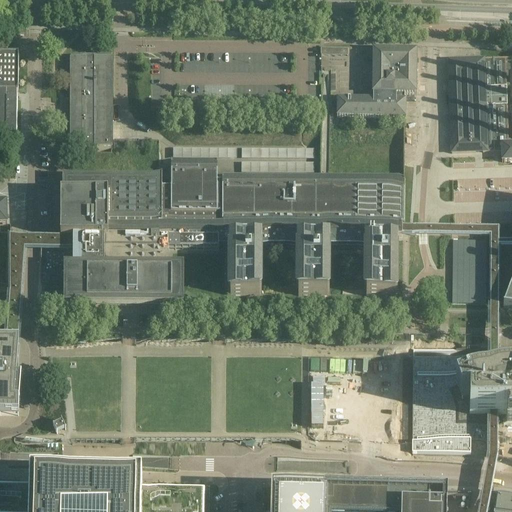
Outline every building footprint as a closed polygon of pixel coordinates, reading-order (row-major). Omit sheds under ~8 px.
[(7,56),(7,46),(8,46),(8,45),(0,44),(0,141),(6,142),(6,137),(16,137),(17,93),(18,93),(19,56),(15,56),(15,52),(8,53),(8,56),(7,56)] [(417,52),(373,51),(373,95),(374,95),(374,100),(337,99),(337,118),(406,119),(406,100),(405,100),(405,95),(416,96),(417,62),(417,52)] [(112,58),(71,58),(71,150),(109,150),(112,150),(112,149),(112,148),(112,58)] [(448,61),(450,106),(452,154),(502,153),(502,163),(511,162),(511,146),(509,146),(506,59),(481,60),(481,61),(451,62),(451,61),(448,61)] [(322,104),(320,183),(235,183),(224,183),(224,182),(223,182),(223,184),(218,184),(218,166),(171,166),(171,190),(162,190),(162,187),(162,177),(161,177),(159,177),(92,177),(69,177),(64,177),(63,177),(63,178),(63,179),(63,186),(63,196),(61,196),(61,239),(83,239),(83,253),(83,263),(64,263),(64,297),(64,307),(184,307),(184,297),(184,267),(168,267),(168,252),(219,252),(219,248),(229,249),(229,296),(231,296),(231,297),(260,297),(260,296),(262,296),(262,250),(297,250),(297,296),(298,296),(298,297),(328,297),(328,296),(330,296),(330,250),(365,251),(364,296),(366,296),(366,298),(395,298),(396,297),(397,296),(398,241),(397,241),(397,238),(402,238),(402,237),(402,232),(402,229),(402,226),(404,226),(404,223),(405,183),(405,182),(404,182),(403,182),(403,184),(332,184),(329,184),(330,110),(331,110),(331,71),(322,71),(322,75),(321,75),(321,84),(322,84),(322,104)] [(144,150),(112,150),(109,150),(109,154),(92,154),(92,177),(159,177),(159,143),(144,143),(144,150)] [(236,159),(236,149),(223,149),(223,159),(236,159)] [(491,233),(490,351),(498,351),(499,244),(499,239),(499,225),(404,223),(404,226),(402,226),(402,229),(402,232),(491,233)] [(6,344),(18,343),(22,254),(83,253),(83,239),(61,239),(41,239),(10,239),(7,325),(6,344)] [(486,305),(487,272),(467,272),(467,305),(486,305)] [(0,416),(4,417),(12,417),(18,417),(18,398),(18,380),(16,380),(15,380),(18,347),(18,343),(6,344),(0,343),(0,416)] [(511,364),(500,364),(500,351),(498,351),(490,351),(487,351),(486,379),(486,380),(469,383),(457,388),(461,403),(471,401),(473,404),(470,404),(470,418),(490,418),(498,418),(501,418),(501,427),(511,428),(511,364)] [(498,418),(490,418),(490,453),(479,511),(486,511),(497,453),(498,418)] [(53,426),(55,431),(57,435),(66,431),(64,427),(62,422),(53,426)] [(447,511),(447,503),(322,499),(272,498),(271,511),(207,511),(208,495),(208,494),(147,493),(147,486),(147,483),(93,482),(12,480),(12,482),(11,489),(11,490),(10,490),(7,490),(0,489),(0,511),(447,511)] [(511,511),(511,495),(497,494),(496,500),(493,511),(511,511)]
